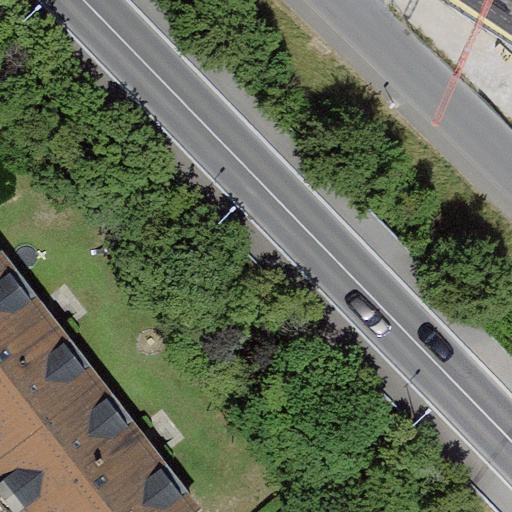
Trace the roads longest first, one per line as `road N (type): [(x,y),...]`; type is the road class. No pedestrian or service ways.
road 1 (tertiary): [(86,0),(511,433)]
road 2 (residential): [(511,186),(319,0)]
